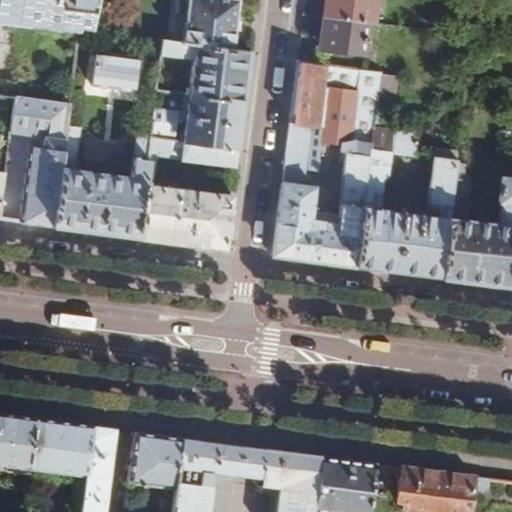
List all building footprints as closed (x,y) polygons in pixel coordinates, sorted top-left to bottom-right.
[(0,0),(0,21),(76,30),(89,31),(96,0),(0,0)] [(185,0),(181,41),(233,47),(238,0),(185,0)] [(378,0),(323,0),(322,14),(370,21),(376,21),(378,0)] [(370,21),(322,14),(317,46),(366,53),(370,21)] [(188,93),(245,100),(251,48),(233,47),(181,41),(161,39),(156,89),(167,90),(172,55),(192,58),(188,93)] [(95,51),(90,85),(133,89),(136,56),(95,51)] [(309,258),(355,264),(374,106),(378,68),(298,57),(284,165),(306,168),(318,169),(323,141),(348,144),(338,214),(315,211),(316,202),(311,200),(313,184),(304,183),(282,180),(272,253),(309,258)] [(395,71),(378,68),(374,106),(388,108),(391,108),(395,71)] [(156,89),(152,120),(175,122),(176,116),(185,117),(184,128),(177,128),(177,135),(183,135),(182,141),(239,148),(242,124),(245,100),(188,93),(167,90),(156,89)] [(64,124),(67,101),(17,94),(12,132),(41,136),(39,147),(28,146),(19,221),(51,225),(64,124)] [(393,269),(438,275),(451,185),(457,149),(438,147),(436,155),(433,155),(426,209),(420,212),(389,208),(383,201),(387,177),(392,173),(395,151),(416,154),(420,130),(386,125),(388,108),(374,106),(355,264),(393,269)] [(77,125),(64,124),(51,225),(97,231),(139,236),(150,137),(151,131),(135,130),(129,175),(71,167),(77,125)] [(150,137),(139,236),(187,243),(226,248),(233,193),(153,183),(157,152),(172,154),(171,156),(237,165),(239,148),(182,141),(150,137)] [(306,168),(284,165),(282,180),(304,183),(306,168)] [(471,279),(507,284),(511,250),(511,179),(499,177),(495,202),(498,202),(495,225),(466,221),(470,187),(451,185),(438,275),(471,279)] [(0,412),(0,468),(26,472),(33,416),(5,413),(0,412)] [(66,421),(33,416),(26,472),(83,480),(91,424),(66,421)] [(102,511),(113,427),(91,424),(83,480),(79,511),(102,511)] [(182,436),(133,430),(126,480),(175,487),(182,436)] [(241,444),(182,436),(175,487),(172,511),(209,511),(215,471),(238,473),(241,444)] [(251,446),(241,444),(238,473),(258,476),(262,447),(251,446)] [(310,511),(312,497),(318,454),(262,447),(258,476),(260,476),(259,485),(278,487),(274,511),(310,511)] [(347,458),(318,454),(312,497),(342,500),(343,487),(372,491),(375,462),(347,458)] [(437,470),(400,465),(395,500),(401,500),(400,506),(415,508),(414,511),(469,511),(472,494),(474,475),(437,470)] [(489,477),(474,475),(472,494),(481,495),(486,492),(488,492),(489,477)]
